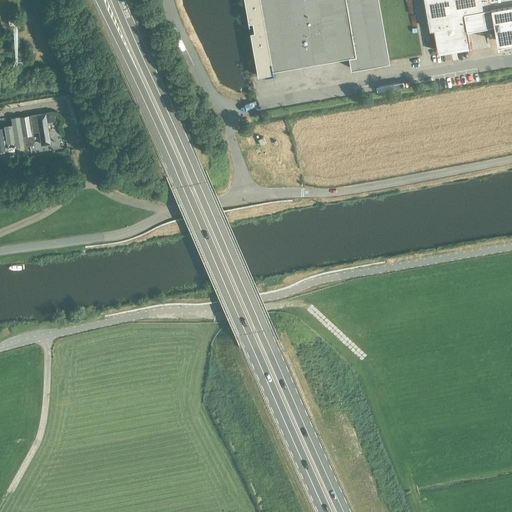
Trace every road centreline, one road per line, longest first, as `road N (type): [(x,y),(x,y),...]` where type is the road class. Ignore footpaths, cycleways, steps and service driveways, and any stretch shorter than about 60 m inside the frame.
road 1 (primary): [(100,0),(326,511)]
road 2 (primary): [(345,511),(120,0)]
road 3 (unclassified): [(511,247),(0,347)]
road 4 (unclassified): [(227,113),(511,62)]
road 5 (tertiary): [(511,159),(345,191),(246,197)]
road 6 (track): [(0,511),(45,415),(46,337)]
road 7 (tertiary): [(0,251),(133,230),(178,210)]
road 8 (track): [(362,357),(304,304),(220,317),(208,308)]
road 9 (residential): [(86,181),(60,104),(0,113)]
road 10 (tertiary): [(227,113),(169,0)]
